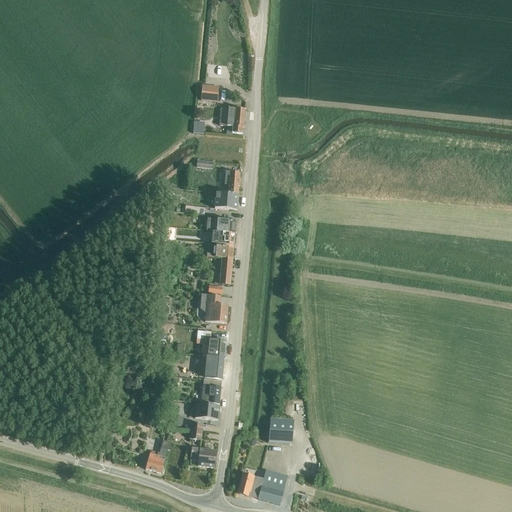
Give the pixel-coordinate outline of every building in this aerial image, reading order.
[(200,101),(217,103),(218,87),(201,86),(200,101)] [(243,128),(245,110),(228,109),(222,108),(220,126),(227,127),(232,127),(232,133),(242,134),(242,128),(243,128)] [(204,124),(194,123),(193,135),(203,135),(204,124)] [(196,162),(196,169),(212,171),(213,164),(196,162)] [(225,172),(223,195),(228,195),(237,196),(238,192),(239,174),(230,173),(225,172)] [(215,194),(214,210),(224,211),(234,212),(237,212),(237,207),(238,201),(238,196),(237,196),(228,195),(223,195),(220,194),(215,194)] [(206,232),(212,233),(234,235),(235,223),(215,221),(216,221),(207,220),(206,232)] [(212,233),(212,238),(218,239),(217,246),(232,247),(233,247),(233,244),(234,235),(212,233)] [(187,246),(186,256),(195,257),(196,247),(187,246)] [(207,259),(222,261),(223,261),(233,261),(234,250),(215,248),(214,256),(207,256),(207,259)] [(222,261),(220,286),(230,287),(233,261),(223,261),(222,261)] [(204,323),(226,325),(227,323),(228,320),(227,318),(228,308),(219,307),(219,298),(201,297),(200,310),(205,314),(204,323)] [(208,357),(213,358),(223,359),(225,342),(210,340),(211,333),(198,332),(197,340),(209,341),(208,357)] [(223,359),(213,358),(211,379),(221,380),(223,359)] [(203,380),(201,403),(208,403),(208,404),(218,405),(219,405),(221,382),(220,382),(203,380)] [(141,405),(144,398),(136,394),(133,401),(141,405)] [(217,421),(218,406),(196,404),(194,419),(217,421)] [(146,427),(155,429),(158,414),(149,412),(146,427)] [(171,418),(170,425),(182,426),(182,419),(171,418)] [(268,444),(291,446),(293,422),(270,421),(268,444)] [(192,425),(190,440),(201,442),(203,426),(192,425)] [(150,455),(145,471),(161,475),(166,455),(167,453),(167,451),(161,449),(159,454),(158,454),(157,457),(150,455)] [(191,458),(198,459),(197,467),(214,469),(216,452),(192,449),(191,458)] [(258,500),(280,506),(287,478),(265,472),(263,482),(258,499),(258,500)] [(252,497),(258,499),(263,482),(256,480),(256,479),(242,476),(237,495),(248,498),(251,499),(252,497)]
